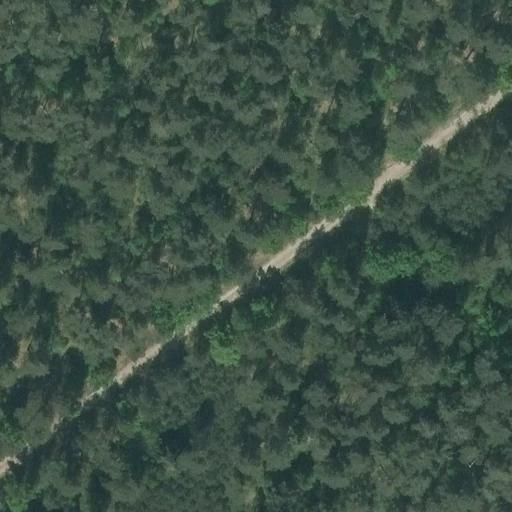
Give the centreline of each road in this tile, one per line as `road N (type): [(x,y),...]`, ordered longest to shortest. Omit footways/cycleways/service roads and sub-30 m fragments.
road 1 (track): [(511,92),(0,474)]
road 2 (track): [(363,203),(511,298)]
